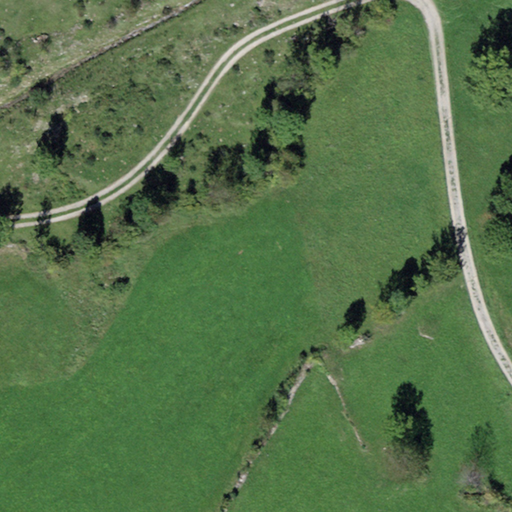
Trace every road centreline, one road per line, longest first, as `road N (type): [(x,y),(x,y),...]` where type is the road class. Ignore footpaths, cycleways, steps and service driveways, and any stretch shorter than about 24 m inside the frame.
road 1 (track): [(0,224),(91,203),(150,166),(234,54),(349,0)]
road 2 (track): [(424,0),(436,14),(476,291),(511,367)]
